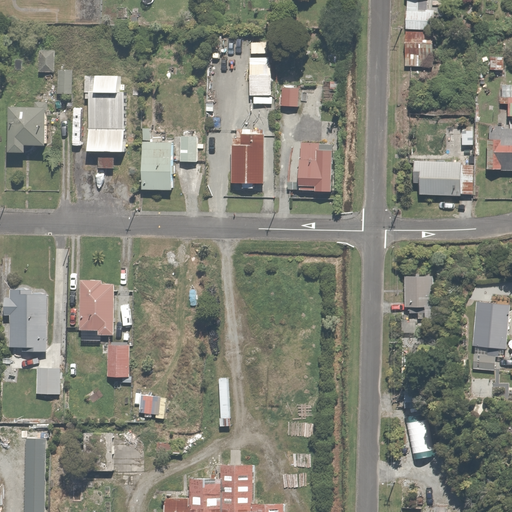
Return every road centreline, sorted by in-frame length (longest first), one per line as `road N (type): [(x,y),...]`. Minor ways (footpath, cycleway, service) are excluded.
road 1 (residential): [(0,222),(373,231)]
road 2 (residential): [(368,511),(373,231)]
road 3 (residential): [(373,231),(380,0)]
road 4 (residential): [(373,231),(511,223)]
